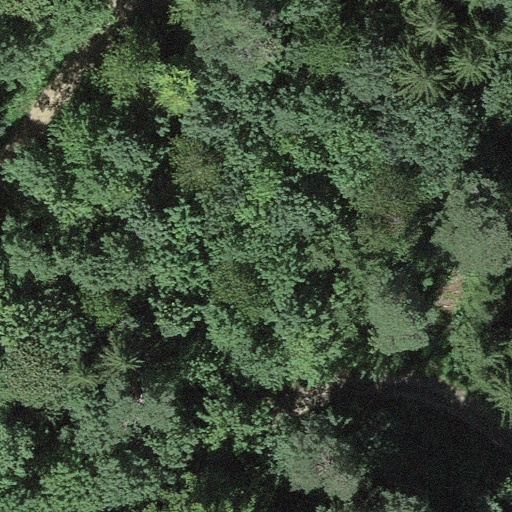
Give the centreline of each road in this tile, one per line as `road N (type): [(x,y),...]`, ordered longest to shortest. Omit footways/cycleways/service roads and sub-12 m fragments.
road 1 (track): [(185,511),(305,431),(388,410),(458,426),(511,466)]
road 2 (track): [(0,155),(121,0)]
